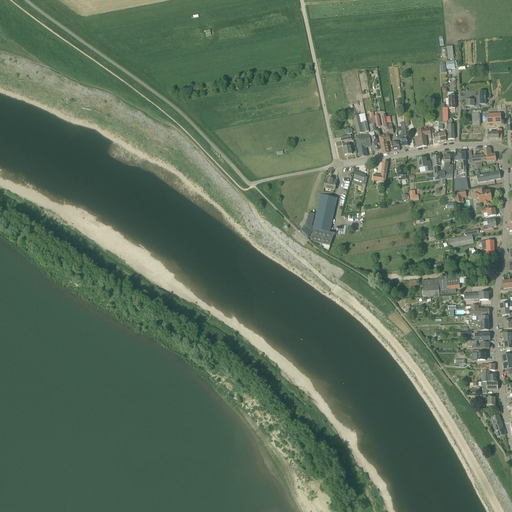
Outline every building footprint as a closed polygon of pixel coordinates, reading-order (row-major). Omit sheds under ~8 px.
[(455,68),(455,67),(454,61),(446,62),(447,69),(455,68)] [(474,100),(466,100),(466,107),(474,107),(479,107),(479,105),(486,105),(485,91),(479,92),(479,96),(474,96),(474,100)] [(369,113),(372,125),(373,125),(374,130),(374,132),(378,131),(377,127),(375,117),(374,117),(373,112),(369,113)] [(487,125),(501,124),(501,113),(487,114),(487,125)] [(357,134),(368,131),(365,114),(353,117),(357,134)] [(406,135),(405,129),(405,126),(400,126),(402,135),(399,135),(399,140),(401,140),(402,147),(408,146),(406,135)] [(415,137),(415,140),(416,148),(427,147),(425,136),(429,135),(429,140),(431,139),(430,129),(427,129),(426,127),(424,127),(424,130),(418,131),(419,137),(415,137)] [(497,133),(488,133),(488,140),(502,139),(501,129),(496,129),(497,133)] [(379,139),(380,139),(383,154),(389,153),(387,143),(387,142),(390,142),(389,135),(388,133),(385,134),(385,135),(379,136),(379,139)] [(372,147),(370,138),(369,135),(356,138),(360,158),(367,156),(366,149),(372,147)] [(376,137),(370,138),(372,147),(372,151),(378,150),(376,137)] [(399,151),(397,141),(391,142),(392,153),(399,151)] [(351,149),(349,143),(342,145),(343,148),(345,156),(352,154),(351,149)] [(490,149),(484,149),(485,155),(485,162),(496,161),(495,155),(490,155),(489,152),(491,152),(490,149)] [(444,156),(445,170),(445,176),(453,175),(453,170),(448,170),(447,163),(451,162),(450,155),(444,156)] [(432,157),(434,174),(438,174),(437,166),(441,166),(440,156),(432,157)] [(430,167),(431,167),(430,162),(427,162),(426,158),(417,160),(418,165),(419,169),(425,168),(426,172),(431,171),(430,167)] [(455,180),(466,178),(467,178),(466,161),(458,161),(459,175),(455,175),(455,180)] [(385,182),(388,163),(383,162),(381,176),(374,175),(373,180),(385,182)] [(398,177),(406,175),(405,171),(404,172),(403,168),(397,169),(398,177)] [(357,180),(363,182),(365,175),(356,172),(354,179),(357,180)] [(501,179),(499,173),(479,176),(480,182),(501,179)] [(329,178),(329,179),(326,178),(325,187),(323,186),(321,195),(320,195),(311,239),(315,242),(317,243),(321,244),(330,246),(334,236),(334,234),(329,233),(337,199),(331,197),(332,193),(333,193),(334,190),(337,180),(333,180),(333,179),(329,178)] [(466,178),(455,180),(454,180),(454,192),(465,190),(468,190),(466,178)] [(418,201),(418,195),(415,195),(414,190),(409,190),(409,201),(418,201)] [(465,190),(454,192),(456,204),(464,202),(463,198),(467,198),(465,190)] [(480,203),(483,203),(484,204),(485,205),(487,204),(488,203),(488,202),(492,201),(492,199),(492,198),(492,196),(491,196),(490,192),(489,191),(486,191),(486,190),(481,191),(477,192),(475,193),(476,199),(479,198),(480,203)] [(490,208),(481,210),(482,214),(487,213),(488,217),(496,216),(495,209),(490,210),(490,208)] [(312,232),(313,226),(312,226),(315,215),(309,213),(306,225),(302,230),(301,231),(308,237),(308,236),(312,232)] [(495,220),(487,222),(488,226),(484,226),(484,230),(492,229),(492,228),(496,227),(495,220)] [(472,236),(448,241),(449,248),(473,243),(472,236)] [(476,255),(494,254),(493,241),(486,242),(486,240),(481,241),(482,246),(483,245),(484,250),(465,252),(465,257),(476,256),(476,255)] [(437,278),(437,280),(422,282),(423,297),(439,296),(439,295),(449,294),(449,290),(460,289),(459,284),(467,283),(466,277),(441,280),(440,278),(437,278)] [(511,280),(503,282),(504,289),(511,287),(511,280)] [(479,299),(479,301),(489,301),(488,293),(473,294),(464,294),(464,300),(479,299)] [(511,302),(511,303),(500,305),(501,311),(505,310),(505,311),(509,310),(509,311),(511,311),(511,302)] [(472,316),(476,316),(479,316),(488,316),(489,316),(489,309),(478,310),(478,306),(471,306),(471,309),(469,309),(470,316),(472,316)] [(474,331),(477,331),(482,331),(489,331),(488,321),(481,321),(481,324),(474,324),(474,331)] [(511,321),(503,323),(504,330),(511,328),(511,321)] [(468,341),(467,341),(464,341),(464,345),(467,345),(467,349),(476,349),(489,349),(489,343),(481,343),(481,346),(477,346),(477,341),(468,341)] [(511,362),(511,355),(511,356),(511,355),(502,357),(503,363),(511,362)] [(504,370),(511,369),(511,362),(503,363),(504,370)] [(482,371),(482,383),(487,383),(496,383),(496,375),(490,376),(489,371),(482,371)] [(497,391),(497,383),(496,383),(487,383),(482,383),(483,394),(487,394),(487,391),(497,391)] [(478,398),(480,398),(480,400),(488,400),(488,405),(495,405),(495,398),(486,398),(486,395),(480,395),(478,396),(478,398)] [(491,418),(492,420),(495,430),(497,438),(505,435),(499,415),(491,418)]
